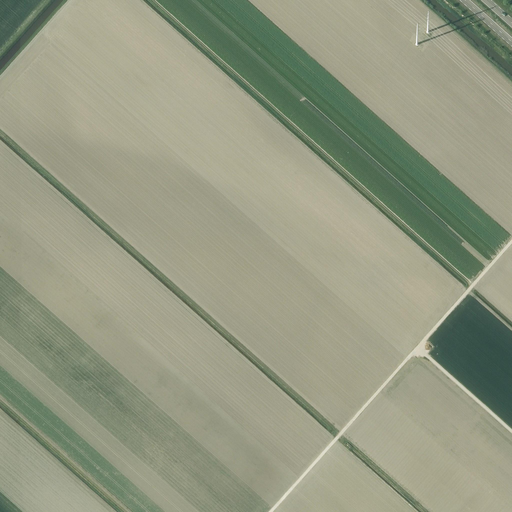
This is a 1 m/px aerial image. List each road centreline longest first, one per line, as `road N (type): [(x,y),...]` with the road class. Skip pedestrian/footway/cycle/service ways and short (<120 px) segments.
road 1 (track): [(511,241),(417,347)]
road 2 (track): [(511,431),(417,347)]
